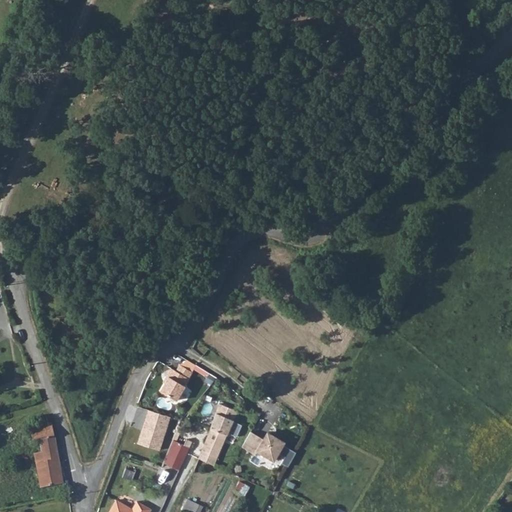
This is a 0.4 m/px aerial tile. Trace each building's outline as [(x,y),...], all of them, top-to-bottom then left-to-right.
[(194,371),(181,363),(177,370),(173,367),(168,374),(169,375),(160,389),(177,399),(186,385),(185,384),(194,371)] [(198,459),(213,466),(226,435),(227,436),(237,411),(220,404),(213,423),(198,459)] [(137,420),(146,423),(149,413),(139,411),(137,420)] [(30,428),(32,439),(33,441),(40,440),(42,452),(35,453),(41,488),(63,484),(51,423),(30,428)] [(20,430),(21,436),(25,435),(26,440),(32,439),(30,428),(20,430)] [(251,433),(242,447),(255,456),(256,452),(274,462),(284,444),(267,434),(263,441),(251,433)] [(169,455),(174,443),(169,441),(165,453),(169,455)] [(169,455),(177,458),(182,461),(189,447),(175,441),(174,443),(169,455)] [(237,487),(241,488),(238,493),(244,496),(249,486),(239,482),(237,487)] [(109,511),(148,511),(150,509),(136,502),(132,509),(116,500),(109,511)]
